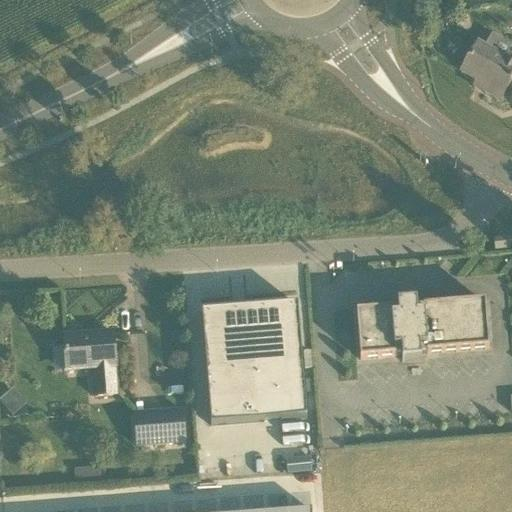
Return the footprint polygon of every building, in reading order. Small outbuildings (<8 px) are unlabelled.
[(511,58),(508,56),(506,60),(504,59),(511,47),(492,37),(485,48),(478,44),(460,74),(488,88),(484,94),(498,102),(511,82),(511,58)] [(495,252),(509,250),(508,239),(494,241),(495,252)] [(392,311),(356,314),(360,361),(396,358),(396,357),(401,357),(402,363),(421,362),(420,355),(426,355),(489,350),(485,303),(422,309),(417,310),(416,303),(397,305),(397,311),(392,312),(392,311)] [(298,306),(201,314),(210,428),(307,420),(298,306)] [(116,397),(114,369),(115,368),(113,335),(64,338),(67,373),(93,371),(95,398),(116,397)] [(134,450),(185,446),(182,410),(132,414),(134,450)]
